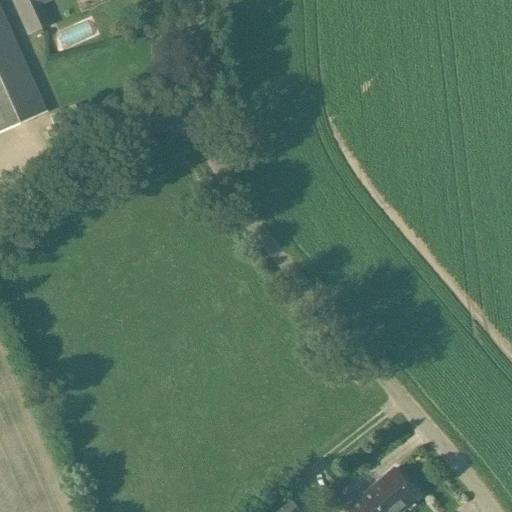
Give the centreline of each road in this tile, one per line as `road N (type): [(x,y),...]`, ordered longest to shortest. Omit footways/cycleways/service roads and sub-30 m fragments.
road 1 (unclassified): [(498,511),(415,402),(241,204),(192,115)]
road 2 (unclassified): [(0,181),(53,149),(135,117),(192,115)]
